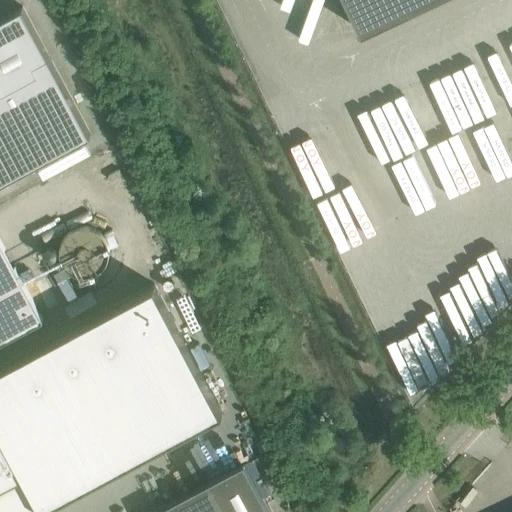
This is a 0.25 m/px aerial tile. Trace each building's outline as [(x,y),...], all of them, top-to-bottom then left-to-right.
[(243,0),(387,303),(468,264),(477,282),(511,265),(511,44),(491,0),(243,0)] [(0,181),(91,133),(23,6),(0,18),(0,181)] [(0,342),(43,319),(0,238),(0,342)] [(44,279),(35,284),(48,309),(58,304),(44,279)] [(0,366),(0,510),(1,511),(33,511),(223,411),(154,283),(0,366)] [(151,511),(270,511),(244,462),(151,511)]
